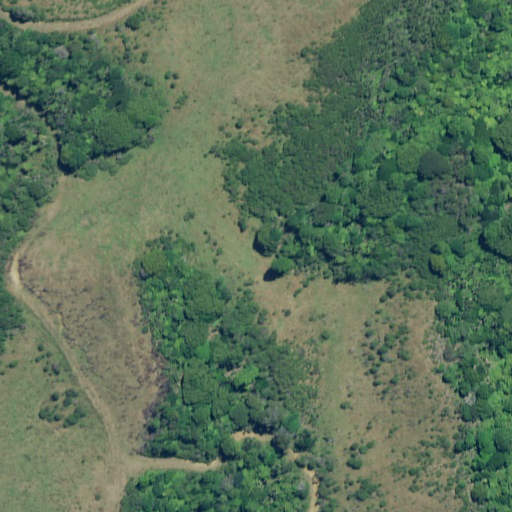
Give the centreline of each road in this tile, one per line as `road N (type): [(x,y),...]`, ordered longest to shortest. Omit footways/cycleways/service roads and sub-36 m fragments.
road 1 (track): [(316,511),(313,464),(271,430),(234,438),(230,453),(216,461),(138,467),(123,454),(112,411),(66,332),(17,275),(17,259),(53,199),(56,156),(48,126),(23,93),(0,84)]
road 2 (track): [(138,0),(88,22),(48,24),(19,21),(0,5)]
